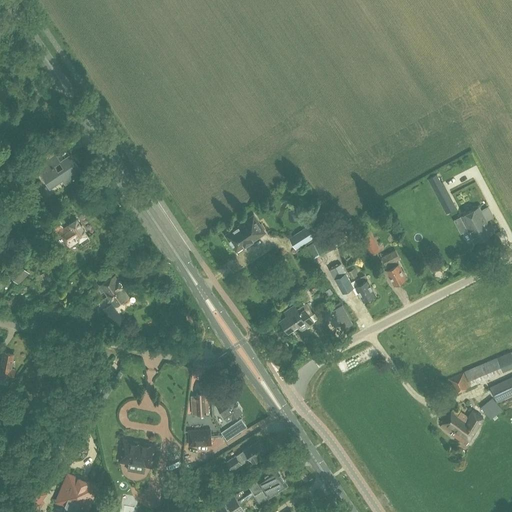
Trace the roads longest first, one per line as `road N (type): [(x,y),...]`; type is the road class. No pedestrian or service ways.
road 1 (unclassified): [(379,511),(285,384),(379,324),(511,257)]
road 2 (primary): [(187,270),(6,0)]
road 3 (unclassified): [(215,360),(0,323)]
road 4 (primary): [(279,408),(264,374),(187,270)]
road 5 (primary): [(187,270),(213,322),(279,408)]
road 6 (primary): [(349,511),(279,408)]
